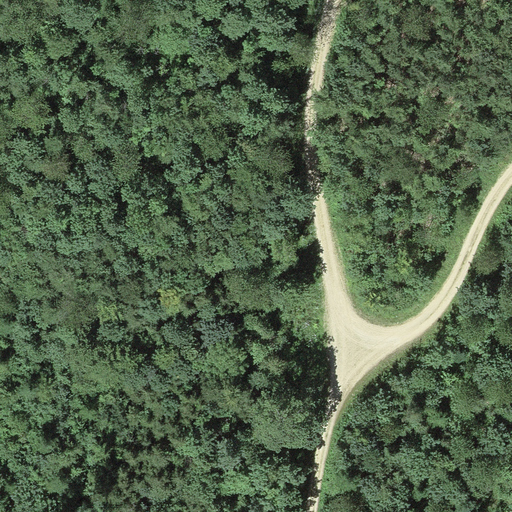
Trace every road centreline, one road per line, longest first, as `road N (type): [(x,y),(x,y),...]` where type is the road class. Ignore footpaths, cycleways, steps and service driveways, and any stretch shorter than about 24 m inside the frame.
road 1 (track): [(310,511),(356,352),(436,309),(480,216),(511,178)]
road 2 (track): [(356,352),(310,192),(311,84),(326,0)]
